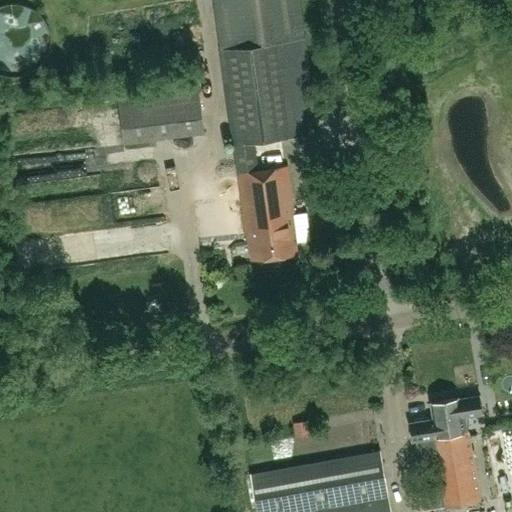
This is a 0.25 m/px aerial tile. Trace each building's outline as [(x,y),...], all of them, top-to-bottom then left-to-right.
[(79,0),(82,20),(96,18),(93,0),(79,0)] [(298,0),(214,0),(246,241),(249,240),(251,260),(297,254),(292,214),(294,214),(288,165),(259,169),(255,140),(316,132),(298,0)] [(197,82),(118,92),(125,142),(203,132),(197,82)] [(307,161),(310,197),(342,194),(339,158),(307,161)] [(204,205),(203,244),(231,245),(232,206),(204,205)] [(458,397),(445,399),(431,402),(433,418),(409,422),(412,440),(417,439),(420,456),(435,454),(444,506),(480,500),(466,415),(483,412),(480,394),(459,398),(458,397)] [(313,434),(312,421),(298,423),(299,436),(313,434)] [(511,428),(492,430),(498,499),(511,497),(511,428)] [(391,511),(381,450),(250,474),(257,511),(391,511)]
